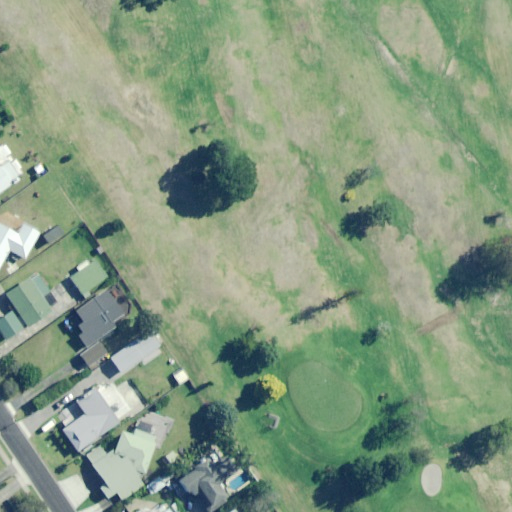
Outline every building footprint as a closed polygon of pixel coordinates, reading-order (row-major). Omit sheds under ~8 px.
[(2,147),(0,145),(0,192),(23,176),(19,170),(23,167),(19,162),(16,164),(11,156),(13,154),(6,144),(2,147)] [(50,171),(42,160),(34,166),(42,177),(50,171)] [(22,223),(17,234),(0,224),(0,266),(10,249),(25,258),(39,233),(22,223)] [(83,294),(107,276),(96,260),(72,277),(83,294)] [(0,327),(7,339),(27,325),(29,327),(53,310),(51,307),(58,303),(38,273),(7,294),(16,309),(0,319),(0,327)] [(112,323),(124,314),(105,289),(75,311),(84,323),(73,331),(86,348),(115,327),(112,323)] [(93,370),(110,358),(98,341),(81,354),(93,370)] [(77,451),(118,424),(96,390),(59,414),(66,424),(62,427),(77,451)] [(136,407),(144,397),(135,390),(127,400),(136,407)] [(145,471),(160,429),(138,421),(133,435),(121,431),(114,450),(106,455),(100,447),(85,457),(102,482),(100,484),(108,497),(115,492),(121,500),(143,485),(137,476),(145,471)] [(223,456),(220,458),(215,452),(179,478),(191,495),(198,489),(210,506),(226,495),(218,483),(234,472),(223,456)]
